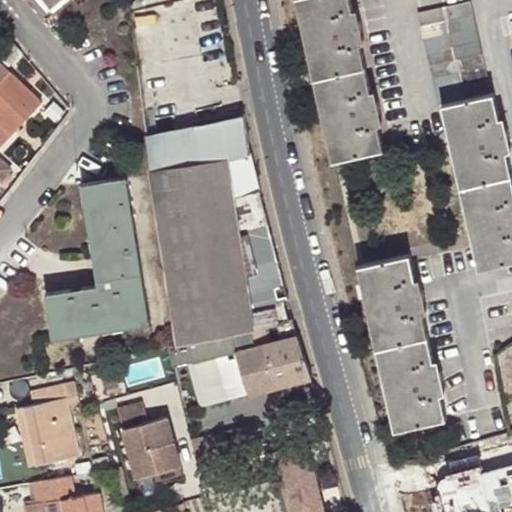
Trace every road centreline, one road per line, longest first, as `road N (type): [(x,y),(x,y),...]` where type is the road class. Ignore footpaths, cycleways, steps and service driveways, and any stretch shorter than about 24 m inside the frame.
road 1 (tertiary): [(382,511),(325,309),(255,0)]
road 2 (residential): [(0,242),(102,111),(0,1)]
